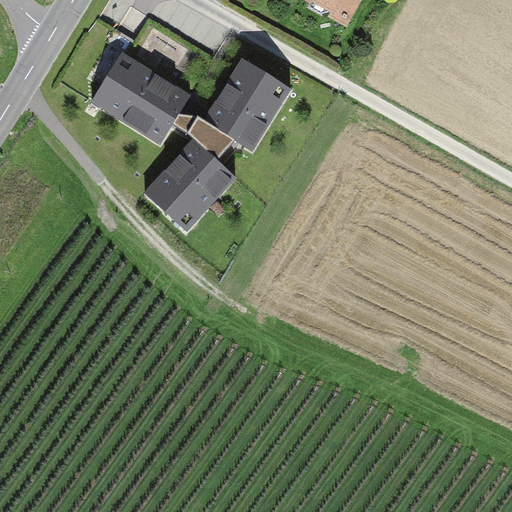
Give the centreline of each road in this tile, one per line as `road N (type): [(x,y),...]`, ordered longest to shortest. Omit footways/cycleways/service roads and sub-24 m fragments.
road 1 (track): [(511,181),(252,34)]
road 2 (track): [(23,85),(159,244),(216,291)]
